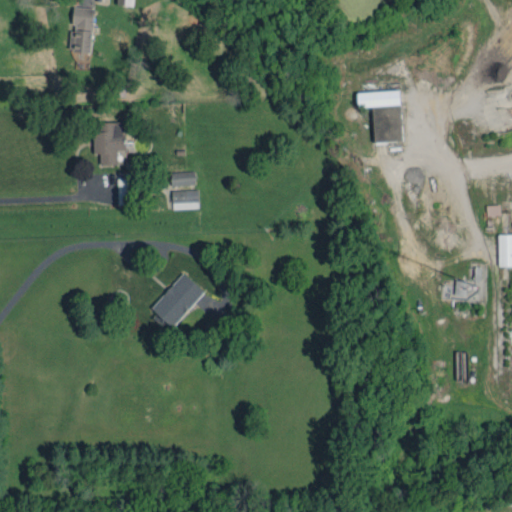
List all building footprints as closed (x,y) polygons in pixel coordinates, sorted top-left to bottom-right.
[(87,3),(67,3),(65,47),(86,48),(87,3)] [(396,137),(394,86),(351,87),(352,103),(367,103),(368,138),(396,137)] [(112,145),(121,145),(121,135),(117,135),(117,118),(94,118),(94,127),(88,127),(88,149),(95,149),(95,161),(112,160),(112,145)] [(165,168),(166,181),(189,181),(189,167),(165,168)] [(167,205),(193,205),(193,186),(166,186),(167,205)] [(493,263),(511,263),(511,230),(493,230),(493,263)] [(145,304),(166,323),(198,288),(178,269),(145,304)]
